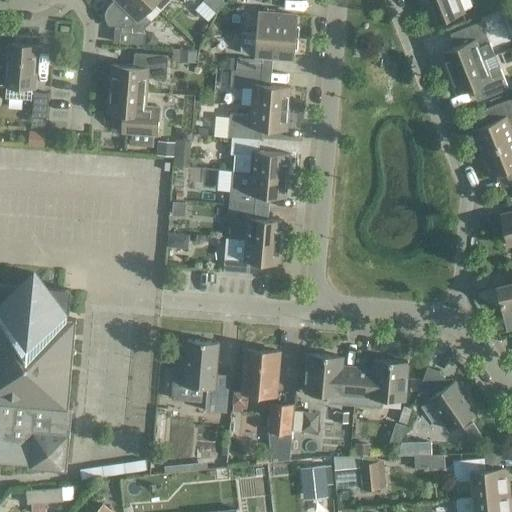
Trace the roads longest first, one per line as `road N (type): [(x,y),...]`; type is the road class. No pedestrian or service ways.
road 1 (residential): [(454,321),(466,193),(390,0)]
road 2 (residential): [(315,302),(334,0)]
road 3 (residential): [(159,300),(291,309),(315,302)]
road 4 (residential): [(454,321),(315,302)]
road 5 (residential): [(82,128),(89,24),(72,0)]
